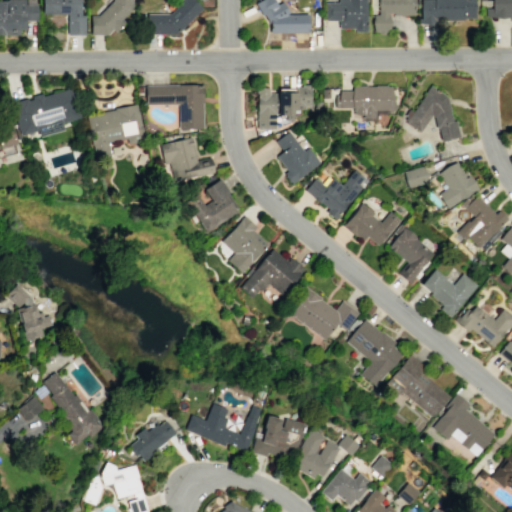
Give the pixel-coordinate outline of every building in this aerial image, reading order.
[(0,0),(0,33),(24,33),(24,20),(35,20),(34,0),(0,0)] [(84,34),(83,14),(79,14),(78,0),(40,0),(41,14),(65,14),(66,35),(84,34)] [(131,0),(131,9),(120,19),(123,21),(114,32),(110,29),(105,35),(89,34),(89,15),(96,15),(111,0),(131,0)] [(180,0),(192,0),(200,8),(176,33),(147,33),(146,13),(168,13),(180,0)] [(288,13),(281,1),(275,4),(272,0),(256,0),(255,1),(267,23),(267,32),(307,32),(306,13),(288,13)] [(337,0),(337,2),(324,2),(324,20),(337,20),(337,28),(353,28),(353,31),(364,31),(364,0),(337,0)] [(372,31),(387,31),(387,13),(391,13),(391,15),(412,15),(412,0),(376,0),(376,14),(372,14),(372,31)] [(419,0),(472,0),(472,17),(462,17),(462,19),(434,19),(434,23),(420,23),(419,0)] [(511,0),(511,14),(509,14),(509,16),(485,16),(485,8),(491,8),(491,0),(511,0)] [(143,85),(144,105),(176,104),(177,129),(201,128),(201,84),(143,85)] [(334,107),(351,108),(351,116),(373,117),(373,109),(391,110),(392,86),(350,85),(350,90),(335,89),(334,107)] [(444,96),(428,85),(404,123),(418,132),(429,115),(432,116),(434,127),(437,127),(440,140),(457,136),(454,120),(450,121),(444,96)] [(19,135),(37,131),(38,136),(62,130),(60,123),(77,119),(70,88),(10,102),(19,135)] [(255,129),(274,129),(274,115),(288,115),(287,109),(309,109),(309,88),(268,88),(255,88),(255,129)] [(92,160),(109,158),(107,141),(126,138),(127,143),(142,141),(137,106),(85,113),(92,160)] [(0,147),(16,143),(10,123),(0,125),(0,147)] [(300,151),(289,131),(274,140),(280,151),(274,155),(289,181),(318,165),(308,147),(300,151)] [(158,144),(162,164),(168,163),(171,181),(212,173),(209,157),(195,160),(190,137),(158,144)] [(436,193),(445,207),(475,189),(457,159),(436,172),(446,188),(436,193)] [(406,187),(402,171),(419,166),(423,182),(406,187)] [(313,178),(303,190),(326,208),(323,212),(333,219),(364,179),(352,169),(340,185),(330,177),(323,186),(313,178)] [(201,188),(209,201),(202,205),(196,194),(185,201),(203,231),(237,211),(218,178),(201,188)] [(477,249),(505,218),(497,210),(494,213),(474,195),(462,207),(470,215),(456,231),(477,249)] [(376,245),(397,219),(387,211),(379,220),(359,203),(341,225),(360,241),(364,235),(376,245)] [(225,260),(239,273),(268,243),(241,217),(219,241),(232,253),(225,260)] [(504,243),(498,250),(507,258),(500,266),(510,274),(511,270),(511,225),(510,224),(498,239),(504,243)] [(432,251),(400,226),(384,246),(404,261),(395,273),(408,282),(432,251)] [(302,267),(288,257),(286,260),(268,247),(238,289),(252,298),(264,282),(282,295),(302,267)] [(452,284),(431,268),(418,285),(442,303),(437,308),(449,317),(475,284),(460,273),(452,284)] [(8,289),(23,341),(41,336),(39,328),(50,325),(46,312),(33,316),(23,284),(8,289)] [(286,314),(323,340),(334,324),(343,330),(356,312),(340,300),(334,309),(304,288),(286,314)] [(492,319),(471,302),(456,321),(490,348),(511,320),(511,317),(501,308),(492,319)] [(373,387),(400,354),(390,345),(393,341),(362,318),(344,341),(368,361),(358,374),(373,387)] [(511,340),(509,337),(495,354),(511,367),(511,340)] [(398,391),(431,417),(449,392),(404,357),(383,385),(395,395),(398,391)] [(77,442),(96,429),(58,369),(38,382),(77,442)] [(463,410),(467,404),(455,394),(429,427),(445,439),(448,435),(474,456),(492,433),(463,410)] [(23,421),(41,409),(33,396),(15,408),(23,421)] [(183,429),(243,452),(259,409),(248,405),(237,434),(222,428),(225,418),(222,417),(225,409),(210,403),(203,420),(189,414),(183,429)] [(249,452),(264,456),(266,451),(293,458),(302,423),(282,418),(281,419),(265,415),(260,433),(254,432),(249,452)] [(126,445),(140,461),(174,433),(161,417),(126,445)] [(322,439),(323,436),(307,429),(290,466),(320,480),(336,446),(322,439)] [(511,451),(487,475),(501,488),(505,484),(511,491),(511,451)] [(380,476),(389,463),(378,455),(369,467),(380,476)] [(134,465),(113,469),(111,462),(98,465),(102,484),(111,483),(114,500),(125,498),(127,511),(143,511),(144,511),(134,465)] [(334,494),(348,505),(368,482),(357,472),(351,479),(338,468),(318,491),(329,500),(334,494)] [(379,501),(382,496),(373,488),(353,511),(391,511),(392,511),(379,501)] [(252,511),(226,501),(220,511),(252,511)]
